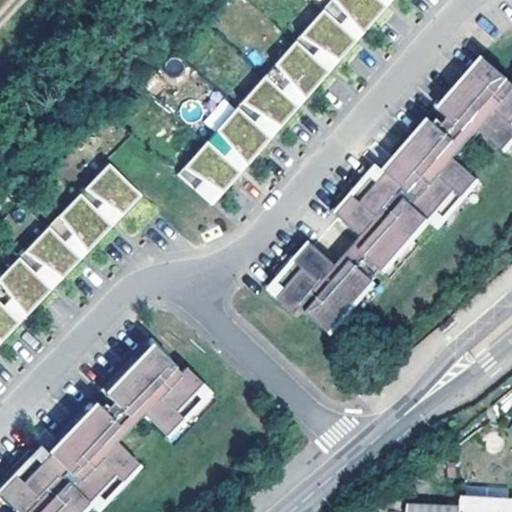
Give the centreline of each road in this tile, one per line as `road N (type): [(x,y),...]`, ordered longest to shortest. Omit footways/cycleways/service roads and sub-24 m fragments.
road 1 (residential): [(168,278),(235,262),(473,0)]
road 2 (residential): [(359,452),(168,278)]
road 3 (residential): [(0,422),(127,288),(168,278)]
road 4 (secondary): [(359,452),(511,322)]
